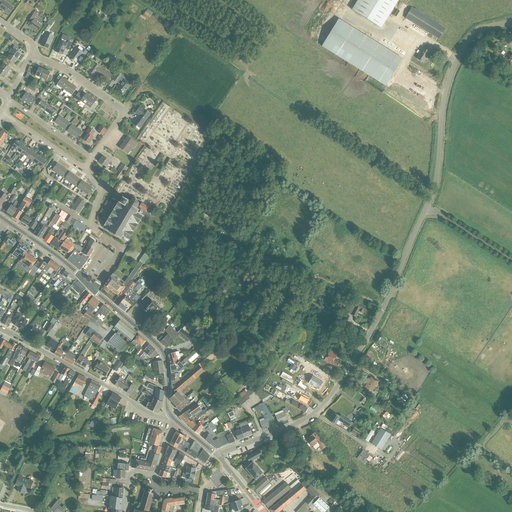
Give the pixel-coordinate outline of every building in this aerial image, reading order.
[(0,6),(0,7),(9,14),(14,8),(4,1),(4,0),(0,0),(0,4),(1,5),(0,6)] [(381,28),(398,0),(357,0),(352,10),(381,28)] [(446,29),(412,7),(405,18),(439,39),(446,29)] [(146,12),(143,16),(148,20),(151,16),(151,15),(153,13),(148,9),(146,12)] [(34,28),(38,31),(43,24),(35,18),(37,14),(34,12),(29,20),(32,22),(29,26),(33,29),(34,28)] [(339,19),(322,46),(386,86),(402,60),(402,59),(339,19)] [(51,27),(54,22),(50,20),(43,29),(46,32),(50,26),(51,27)] [(41,45),(48,48),(53,36),(46,33),(41,45)] [(69,49),(71,43),(67,41),(66,43),(60,41),(55,51),(63,54),(65,48),(69,49)] [(14,49),(10,54),(18,59),(21,54),(18,52),(20,49),(14,46),(13,48),(14,49)] [(84,58),(88,52),(84,49),(82,52),(76,48),(69,58),(76,63),(81,56),(84,58)] [(419,55),(417,58),(423,63),(427,57),(427,58),(430,53),(423,48),(421,51),(420,51),(418,55),(419,55)] [(6,58),(4,60),(10,64),(11,61),(14,63),(18,59),(10,54),(7,58),(6,58)] [(3,63),(0,68),(7,73),(11,68),(8,66),(10,64),(4,60),(2,63),(3,63)] [(101,78),(107,82),(112,75),(94,62),(88,71),(93,75),(95,72),(102,77),(101,78)] [(35,75),(41,78),(45,70),(39,67),(38,70),(34,68),(32,75),(35,76),(35,75)] [(45,70),(41,78),(47,80),(46,81),(50,82),(52,76),(49,75),(50,72),(45,70)] [(116,91),(123,96),(131,84),(124,79),(125,78),(118,73),(113,80),(120,85),(116,91)] [(57,85),(62,88),(67,81),(62,77),(57,85)] [(62,88),(67,92),(72,84),(67,81),(62,88)] [(72,84),(67,92),(72,95),(77,88),(72,84)] [(32,107),(33,105),(37,99),(26,92),(21,99),(32,107)] [(81,101),(86,104),(91,97),(85,94),(84,96),(78,92),(75,98),(80,102),(81,101)] [(488,114),(494,117),(504,95),(499,93),(488,114)] [(38,106),(45,111),(49,105),(41,100),(42,99),(39,97),(37,99),(33,105),(36,107),(38,106)] [(91,97),(86,104),(84,107),(92,113),(97,105),(94,103),(96,101),(91,97)] [(49,105),(45,111),(53,116),(56,111),(49,105)] [(133,123),(140,128),(150,114),(140,107),(136,113),(139,115),(133,123)] [(54,122),(60,126),(65,119),(58,115),(55,119),(56,120),(54,122)] [(67,127),(68,128),(71,123),(65,119),(60,126),(65,130),(67,127)] [(67,131),(72,135),(77,128),(71,123),(68,128),(69,128),(67,131)] [(97,132),(103,136),(107,130),(101,126),(97,132)] [(83,139),(86,141),(87,142),(88,143),(89,143),(93,136),(92,135),(95,131),(89,127),(86,132),(87,133),(83,139)] [(77,128),(72,135),(77,138),(79,136),(80,137),(83,132),(77,128)] [(1,130),(0,132),(0,139),(3,141),(7,137),(10,139),(11,137),(1,130)] [(134,148),(137,144),(127,136),(119,148),(128,154),(133,147),(134,148)] [(14,147),(17,150),(22,144),(17,140),(12,148),(13,148),(14,147)] [(476,141),(473,147),(484,154),(488,147),(476,141)] [(21,154),(22,155),(27,147),(22,144),(17,150),(21,153),(21,154)] [(26,159),(28,157),(32,151),(27,147),(22,155),(23,156),(22,157),(26,159)] [(31,161),(32,162),(37,154),(32,151),(28,157),(31,160),(31,161)] [(34,162),(38,164),(42,158),(37,154),(32,162),(33,163),(34,162)] [(110,165),(112,163),(103,156),(99,162),(106,167),(108,164),(110,165)] [(42,158),(38,164),(41,167),(41,168),(42,169),(47,162),(42,158)] [(54,164),(51,169),(57,174),(62,167),(57,163),(56,165),(54,164)] [(114,176),(120,181),(129,168),(122,164),(117,171),(112,167),(110,171),(115,174),(114,176)] [(57,174),(64,178),(67,174),(66,173),(68,170),(62,167),(57,174)] [(64,178),(70,182),(75,175),(70,172),(68,175),(67,174),(64,178)] [(70,182),(76,187),(79,182),(78,182),(80,179),(75,175),(70,182)] [(76,187),(82,191),(87,184),(82,180),(80,183),(79,182),(76,187)] [(87,184),(82,191),(89,195),(92,191),(91,190),(93,188),(87,184)] [(13,216),(14,217),(14,218),(16,220),(18,219),(23,213),(20,211),(24,205),(28,208),(32,201),(26,196),(19,207),(13,216)] [(80,197),(75,203),(82,208),(86,203),(84,201),(84,200),(80,197)] [(151,215),(149,214),(146,212),(148,207),(142,203),(141,204),(139,203),(138,200),(135,199),(132,199),(129,201),(123,198),(121,202),(118,201),(119,202),(117,204),(116,204),(115,206),(116,207),(114,209),(113,208),(113,209),(114,210),(110,217),(109,216),(108,217),(109,218),(105,225),(104,224),(103,225),(104,226),(103,227),(105,228),(106,230),(108,231),(110,231),(109,231),(121,238),(121,239),(125,241),(126,240),(128,241),(129,240),(130,241),(130,240),(129,239),(133,232),(134,233),(135,232),(134,231),(138,224),(139,225),(139,224),(138,223),(140,221),(141,222),(142,219),(141,218),(143,216),(148,220),(151,215)] [(82,208),(75,203),(71,209),(76,213),(77,212),(79,213),(82,208)] [(7,211),(13,216),(19,207),(14,204),(13,206),(11,205),(7,211)] [(64,222),(65,220),(68,215),(62,210),(59,215),(54,224),(57,226),(60,220),(64,222)] [(203,211),(197,219),(202,222),(204,223),(206,219),(208,220),(211,216),(203,211)] [(26,212),(21,221),(28,226),(32,219),(26,215),(27,213),(26,212)] [(31,222),(29,226),(34,229),(38,223),(39,222),(37,220),(38,218),(41,214),(38,212),(33,220),(31,222)] [(54,217),(51,222),(54,224),(59,215),(56,214),(54,217)] [(202,222),(194,231),(199,235),(206,225),(204,223),(202,222)] [(33,234),(41,239),(49,226),(46,224),(44,226),(40,224),(33,234)] [(52,234),(56,229),(52,227),(48,233),(49,233),(44,240),(50,243),(54,237),(51,235),(52,234)] [(62,242),(68,234),(63,231),(57,238),(55,237),(50,244),(58,249),(63,242),(62,242)] [(78,240),(82,242),(87,234),(84,231),(78,240)] [(252,236),(251,235),(248,233),(244,239),(248,242),(252,236)] [(14,246),(16,242),(16,241),(9,236),(7,236),(5,235),(1,240),(4,242),(0,247),(0,248),(1,250),(6,244),(7,245),(9,243),(14,246)] [(66,238),(61,248),(64,250),(64,251),(66,253),(67,252),(70,254),(72,250),(74,248),(73,248),(73,247),(76,244),(66,238)] [(85,244),(94,249),(97,243),(91,240),(89,242),(87,241),(85,244)] [(16,248),(12,254),(16,257),(19,253),(22,255),(24,256),(26,252),(28,251),(28,250),(23,246),(23,245),(21,244),(20,244),(16,248)] [(76,244),(73,247),(89,257),(94,249),(85,244),(83,248),(76,244)] [(68,260),(80,270),(86,262),(87,261),(81,257),(75,251),(74,252),(68,260)] [(22,259),(20,261),(23,263),(21,266),(28,272),(31,269),(37,260),(26,252),(24,256),(22,255),(20,258),(22,259)] [(139,261),(140,261),(143,263),(143,264),(144,264),(149,257),(144,253),(139,261)] [(42,271),(46,264),(41,260),(40,262),(38,260),(31,269),(34,271),(36,268),(37,269),(38,268),(42,271)] [(50,275),(53,278),(61,267),(51,260),(43,270),(47,273),(50,267),(54,270),(50,275)] [(109,279),(104,285),(105,285),(105,286),(105,287),(106,288),(107,288),(108,288),(116,293),(116,294),(118,295),(121,291),(122,292),(131,280),(143,264),(143,263),(140,261),(138,264),(124,283),(113,274),(109,279)] [(59,283),(56,287),(58,289),(64,281),(70,273),(62,267),(58,274),(61,276),(57,282),(59,283)] [(70,273),(64,281),(68,285),(69,286),(69,285),(71,286),(77,279),(70,273)] [(27,278),(25,280),(25,279),(21,286),(24,288),(30,279),(27,278)] [(71,286),(69,285),(69,286),(68,285),(65,289),(64,289),(57,298),(60,300),(61,301),(65,296),(68,292),(73,286),(81,295),(85,289),(85,288),(77,279),(71,286)] [(126,296),(118,306),(125,312),(131,305),(132,306),(135,301),(136,301),(140,296),(137,293),(145,283),(144,280),(142,279),(139,279),(136,284),(131,280),(122,292),(126,296)] [(140,298),(143,301),(153,291),(150,289),(140,298)] [(77,305),(76,308),(79,310),(81,308),(80,307),(81,305),(82,305),(85,300),(87,301),(91,295),(87,292),(77,305)] [(88,310),(91,313),(100,302),(93,297),(88,303),(90,305),(88,307),(90,308),(88,310)] [(149,311),(154,316),(161,308),(152,301),(145,309),(145,310),(147,312),(148,312),(149,311)] [(355,307),(351,315),(356,317),(359,311),(363,313),(364,311),(371,315),(374,310),(356,302),(354,306),(355,307)] [(94,315),(90,320),(95,323),(101,327),(104,323),(98,319),(96,317),(99,313),(101,315),(102,314),(105,317),(111,310),(104,304),(99,310),(96,314),(95,314),(94,315)] [(84,315),(90,320),(94,315),(87,311),(84,315)] [(14,324),(22,330),(27,321),(21,317),(22,315),(17,313),(14,319),(16,320),(14,324)] [(2,323),(8,326),(13,315),(11,314),(10,317),(6,315),(2,323)] [(115,333),(108,342),(111,344),(112,345),(115,347),(120,350),(122,352),(137,333),(121,319),(114,327),(119,331),(116,334),(115,333)] [(164,320),(155,330),(156,331),(156,332),(158,334),(159,334),(160,334),(161,332),(162,332),(165,329),(163,327),(167,322),(164,320)] [(45,331),(49,333),(53,325),(50,323),(45,331)] [(187,323),(182,329),(181,329),(178,333),(169,326),(165,330),(168,333),(160,342),(167,348),(179,335),(189,343),(192,338),(191,337),(193,335),(186,329),(189,325),(187,323)] [(44,333),(33,327),(29,334),(40,340),(44,333)] [(51,330),(46,338),(49,340),(54,332),(51,330)] [(95,332),(92,337),(99,343),(98,344),(101,346),(104,341),(102,339),(103,337),(95,332)] [(142,347),(146,341),(138,334),(131,343),(136,346),(135,347),(139,351),(143,347),(142,347)] [(52,338),(46,346),(53,350),(58,342),(52,338)] [(57,349),(54,354),(61,358),(64,352),(61,350),(62,349),(60,348),(63,343),(65,344),(68,341),(64,338),(62,342),(58,347),(59,347),(57,349)] [(2,339),(0,343),(0,347),(2,349),(3,345),(10,349),(5,357),(4,356),(0,364),(0,363),(0,368),(2,370),(11,355),(12,354),(17,344),(13,342),(12,345),(6,341),(2,339)] [(70,350),(73,352),(80,342),(77,340),(70,350)] [(133,359),(138,363),(141,358),(143,359),(147,354),(153,347),(149,344),(147,347),(146,346),(143,350),(145,352),(141,357),(137,354),(133,359)] [(13,365),(14,365),(15,363),(16,363),(17,360),(16,360),(23,348),(19,345),(13,355),(14,355),(12,358),(9,364),(13,366),(13,365)] [(156,349),(153,347),(147,354),(150,356),(152,354),(155,357),(158,353),(155,350),(156,349)] [(15,363),(14,365),(16,367),(23,356),(24,357),(28,350),(23,348),(16,360),(17,360),(16,363),(15,363)] [(194,350),(186,358),(181,363),(179,361),(178,362),(177,363),(171,365),(173,373),(181,371),(190,362),(198,355),(199,354),(195,350),(194,351),(194,350)] [(29,364),(30,364),(35,354),(30,351),(27,357),(30,358),(26,365),(23,370),(25,371),(29,364)] [(179,351),(168,354),(171,365),(177,363),(178,362),(179,361),(181,361),(179,351)] [(337,368),(338,367),(339,367),(340,366),(341,367),(342,365),(334,360),(337,356),(329,351),(324,360),(337,368)] [(67,353),(66,355),(63,359),(73,365),(77,357),(68,352),(68,353),(67,353)] [(170,399),(177,406),(185,399),(179,393),(204,371),(202,368),(216,356),(213,353),(190,372),(190,373),(184,377),(183,378),(173,386),(173,385),(171,385),(171,391),(170,399)] [(35,354),(30,364),(26,372),(28,373),(35,361),(37,363),(41,357),(35,354)] [(79,356),(76,362),(85,367),(87,365),(90,366),(92,363),(89,361),(79,356)] [(158,373),(160,373),(164,373),(162,360),(153,362),(154,373),(158,373)] [(36,371),(34,374),(38,376),(40,372),(47,376),(48,374),(51,376),(55,368),(45,362),(43,366),(40,364),(36,371)] [(97,373),(98,373),(105,377),(109,369),(102,365),(98,363),(93,371),(97,373)] [(126,363),(122,368),(130,375),(134,369),(126,363)] [(62,372),(61,374),(59,378),(64,381),(66,377),(70,370),(65,367),(62,372)] [(71,370),(66,378),(59,391),(62,393),(65,388),(71,379),(72,379),(76,373),(71,370)] [(52,381),(55,383),(58,378),(60,374),(57,372),(52,381)] [(204,394),(205,395),(207,392),(212,388),(219,382),(217,380),(220,376),(217,373),(214,376),(214,377),(203,389),(199,393),(202,396),(204,394)] [(79,374),(72,387),(70,391),(74,394),(80,385),(82,386),(87,378),(79,374)] [(119,386),(122,388),(125,382),(122,380),(123,379),(117,375),(112,383),(118,387),(119,386)] [(273,375),(267,383),(279,389),(282,385),(284,386),(287,381),(277,376),(277,377),(273,375)] [(312,376),(308,383),(313,385),(311,388),(315,390),(316,388),(319,389),(323,382),(312,376)] [(375,387),(376,387),(378,384),(377,384),(379,382),(371,377),(364,387),(368,390),(367,393),(374,397),(376,394),(372,391),(375,387)] [(84,396),(92,400),(93,398),(97,392),(101,385),(92,381),(84,396)] [(5,382),(3,385),(0,390),(7,393),(9,389),(7,387),(9,384),(5,382)] [(125,382),(122,388),(124,389),(124,390),(130,394),(135,386),(128,382),(128,383),(125,382)] [(154,391),(153,395),(154,396),(154,398),(163,402),(164,391),(157,388),(157,387),(149,383),(147,387),(150,389),(154,391)] [(251,387),(247,391),(245,392),(236,400),(241,405),(250,398),(249,397),(255,391),(251,387)] [(212,388),(207,392),(211,397),(216,392),(212,388)] [(154,396),(153,395),(146,389),(143,392),(150,398),(149,402),(148,402),(146,407),(157,413),(163,402),(154,398),(154,396)] [(264,392),(255,391),(264,402),(273,396),(264,392)] [(409,402),(412,397),(410,395),(404,391),(397,401),(402,406),(406,400),(409,402)] [(95,406),(101,394),(97,392),(91,404),(95,406)] [(113,413),(122,398),(116,395),(116,396),(112,394),(107,403),(112,406),(111,407),(111,408),(111,409),(111,410),(111,411),(111,412),(112,412),(112,413),(113,413)] [(302,394),(298,400),(309,406),(311,401),(309,400),(310,398),(302,394)] [(185,399),(177,406),(177,407),(176,407),(180,411),(191,402),(188,399),(187,398),(185,399)] [(286,399),(285,401),(291,404),(305,412),(307,408),(301,404),(293,400),(292,402),(286,399)] [(263,402),(254,408),(257,413),(266,407),(263,402)] [(190,409),(179,416),(186,424),(190,420),(192,422),(194,419),(195,420),(200,415),(201,416),(204,413),(198,403),(191,410),(190,409)] [(285,412),(276,416),(279,423),(287,420),(286,416),(289,414),(286,408),(283,409),(285,412)] [(229,413),(228,413),(231,421),(236,419),(233,411),(232,411),(231,409),(228,411),(229,413)] [(390,412),(387,411),(386,412),(382,417),(386,420),(390,415),(389,414),(390,412)] [(265,420),(260,422),(263,430),(272,426),(270,421),(272,420),(270,413),(263,416),(265,420)] [(341,414),(340,417),(334,413),(329,420),(336,424),(338,420),(345,425),(345,426),(348,428),(352,421),(341,414)] [(192,422),(190,420),(186,424),(192,429),(198,422),(201,418),(201,416),(200,415),(195,420),(194,419),(192,422)] [(259,431),(254,418),(251,419),(256,432),(259,431)] [(247,421),(239,425),(240,425),(244,437),(252,434),(247,421)] [(204,427),(204,426),(198,422),(192,429),(198,434),(202,429),(204,427)] [(205,428),(205,429),(206,430),(209,433),(207,435),(208,436),(205,439),(215,448),(217,448),(222,447),(221,446),(230,443),(227,436),(225,431),(216,434),(214,432),(217,430),(215,429),(216,428),(211,422),(208,425),(205,428)] [(238,430),(235,431),(238,440),(244,437),(240,425),(236,427),(237,428),(238,430)] [(355,426),(351,433),(358,437),(361,430),(355,426)] [(163,432),(153,429),(153,430),(149,428),(144,442),(152,444),(155,445),(159,446),(163,432)] [(364,439),(370,441),(375,430),(370,428),(364,439)] [(381,450),(391,435),(380,428),(371,443),(381,450)] [(189,444),(184,441),(186,437),(176,431),(170,444),(189,455),(196,442),(192,440),(189,444)] [(326,447),(315,433),(310,436),(311,437),(307,439),(313,447),(315,449),(319,446),(322,450),(326,447)] [(209,457),(209,455),(196,442),(189,455),(197,460),(198,458),(205,463),(209,457)] [(138,457),(138,460),(147,462),(148,458),(151,449),(153,450),(155,445),(152,444),(152,445),(148,444),(144,456),(140,455),(139,456),(138,457)] [(162,447),(159,446),(155,445),(153,450),(151,449),(148,458),(157,461),(162,447)] [(172,461),(177,451),(169,446),(167,450),(166,453),(166,454),(165,457),(172,461)] [(245,469),(256,480),(263,473),(253,461),(263,455),(260,450),(246,457),(248,461),(243,465),(246,468),(245,469)] [(370,455),(363,450),(357,458),(365,465),(368,461),(369,462),(372,458),(369,455),(370,455)] [(179,465),(185,455),(180,452),(174,462),(179,465)] [(170,467),(172,461),(165,457),(163,464),(170,467)] [(147,462),(138,460),(136,459),(136,462),(135,468),(153,471),(154,470),(156,464),(147,462)] [(299,464),(295,468),(308,477),(310,474),(309,474),(311,472),(301,465),(302,463),(299,461),(298,463),(299,464)] [(172,467),(170,467),(163,464),(161,470),(168,472),(168,471),(170,472),(172,467)] [(185,478),(194,479),(196,469),(187,467),(187,469),(185,478)] [(125,470),(117,470),(116,470),(113,470),(113,478),(125,479),(125,470)] [(171,473),(168,472),(161,470),(159,476),(169,479),(171,473)] [(30,490),(33,481),(29,479),(28,480),(24,478),(24,477),(19,475),(15,485),(19,487),(17,491),(24,494),(26,488),(30,490)] [(259,491),(269,482),(265,477),(255,487),(259,491)] [(314,483),(311,486),(310,485),(306,479),(301,483),(290,493),(274,506),(270,510),(271,511),(305,511),(307,510),(308,509),(310,506),(310,507),(313,504),(319,497),(320,496),(326,501),(330,497),(320,487),(316,484),(314,483)] [(290,493),(301,483),(299,481),(298,480),(290,487),(286,482),(263,501),(270,510),(274,506),(273,504),(288,491),(290,493)] [(255,487),(253,489),(257,494),(258,493),(261,496),(273,486),(269,482),(259,491),(255,487)] [(123,498),(124,488),(115,487),(115,491),(112,491),(111,496),(115,497),(119,497),(119,498),(123,498)] [(154,493),(152,493),(152,491),(153,490),(153,489),(152,490),(149,489),(149,488),(148,488),(148,489),(147,492),(145,491),(144,491),(139,510),(136,509),(135,509),(135,510),(134,511),(148,511),(151,503),(154,504),(155,501),(152,501),(154,494),(154,493)] [(230,503),(233,502),(233,499),(232,499),(231,489),(216,491),(215,494),(215,493),(214,493),(213,493),(213,494),(212,494),(208,493),(206,504),(219,506),(219,505),(223,505),(230,503)] [(109,505),(109,508),(110,508),(121,510),(122,507),(123,498),(119,498),(119,497),(115,497),(111,496),(110,496),(109,505)] [(181,505),(182,508),(185,507),(184,497),(165,499),(165,500),(164,501),(161,511),(172,511),(174,506),(181,505)] [(321,511),(324,511),(329,507),(319,497),(313,504),(321,511)] [(242,509),(241,506),(242,506),(240,499),(233,502),(230,503),(232,509),(234,508),(235,511),(242,509)] [(51,507),(48,511),(49,511),(50,511),(56,511),(59,509),(56,506),(57,505),(55,503),(52,508),(51,507)]
